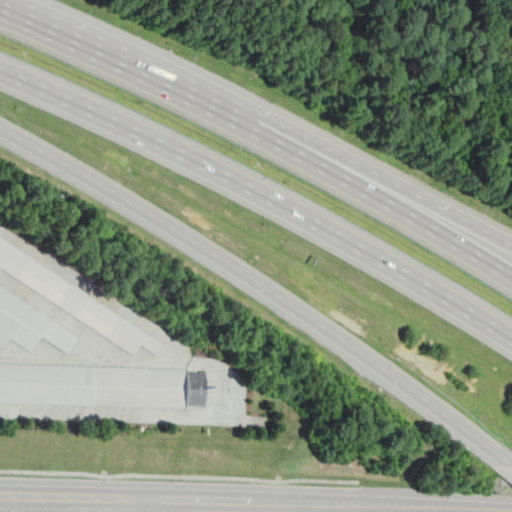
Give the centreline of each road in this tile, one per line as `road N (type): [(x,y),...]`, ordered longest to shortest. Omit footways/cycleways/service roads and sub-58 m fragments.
road 1 (motorway): [(0,126),(258,281),(511,464)]
road 2 (motorway): [(0,69),(272,199),(511,338)]
road 3 (motorway): [(511,277),(187,93)]
road 4 (primary): [(149,501),(511,511)]
road 5 (motorway): [(411,191),(251,108),(187,93)]
road 6 (motorway): [(187,93),(0,13)]
road 7 (primary): [(0,497),(149,501)]
